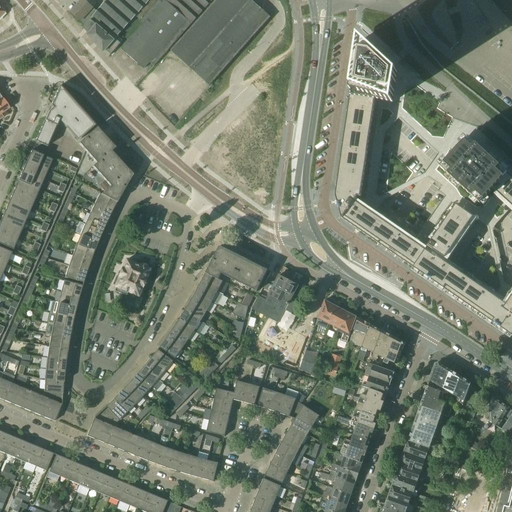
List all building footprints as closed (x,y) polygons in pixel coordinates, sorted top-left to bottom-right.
[(81,0),(71,12),(81,21),(85,25),(86,25),(83,28),(88,32),(90,29),(91,30),(87,35),(103,52),(104,53),(104,52),(109,56),(122,41),(117,37),(135,16),(141,21),(159,0),(106,0),(97,11),(84,0),(81,0)] [(143,24),(121,49),(122,49),(144,68),(143,68),(144,69),(150,62),(154,66),(192,23),(212,0),(159,0),(141,21),(140,22),(143,24)] [(209,85),(270,17),(250,0),(216,0),(171,51),(209,85)] [(359,42),(351,96),(375,100),(393,102),(397,72),(359,37),(359,42)] [(48,111),(35,142),(47,147),(60,117),(80,139),(94,126),(59,86),(50,106),(52,108),(48,111)] [(337,191),(336,196),(337,200),(340,212),(342,218),(425,275),(433,281),(511,335),(511,295),(508,301),(506,304),(444,261),(449,253),(474,217),(456,205),(432,241),(426,250),(390,225),(386,230),(351,206),(358,197),(360,197),(361,197),(375,101),(375,100),(351,96),(338,183),(337,191)] [(0,118),(7,114),(5,111),(9,108),(3,99),(0,101),(0,118)] [(78,143),(96,163),(110,151),(114,148),(96,127),(78,143)] [(511,177),(469,138),(441,168),(480,204),(493,190),(511,206),(511,177)] [(280,186),(220,147),(211,160),(272,199),(280,186)] [(31,150),(26,161),(47,170),(52,160),(31,150)] [(96,163),(92,166),(109,186),(100,195),(116,203),(132,175),(110,151),(96,163)] [(43,180),(47,170),(26,161),(22,171),(43,180)] [(18,181),(39,190),(43,180),(22,171),(18,181)] [(13,191),(34,200),(39,190),(18,181),(13,191)] [(9,200),(30,210),(34,200),(13,191),(9,200)] [(99,194),(94,204),(111,212),(114,206),(116,203),(100,195),(99,194)] [(26,220),(30,210),(9,200),(5,210),(26,220)] [(106,222),(111,212),(94,204),(89,214),(106,222)] [(5,210),(0,220),(21,229),(26,220),(5,210)] [(106,222),(89,214),(84,224),(102,231),(105,226),(106,222)] [(0,231),(17,239),(21,229),(0,220),(0,221),(0,231)] [(98,241),(102,231),(84,224),(79,222),(75,233),(80,235),(98,241)] [(0,231),(0,244),(13,250),(17,239),(0,231)] [(98,241),(80,235),(76,245),(94,251),(96,245),(98,241)] [(90,262),(94,251),(76,245),(72,256),(90,262)] [(220,246),(208,269),(233,280),(244,258),(220,246)] [(0,247),(0,259),(7,263),(11,252),(0,247)] [(88,266),(90,262),(72,256),(68,266),(86,272),(88,266)] [(268,270),(244,258),(233,280),(257,292),(268,270)] [(116,287),(114,291),(119,293),(118,297),(123,299),(124,300),(125,301),(124,303),(131,306),(132,304),(133,304),(134,304),(134,303),(137,304),(139,298),(137,297),(137,296),(141,287),(145,279),(149,270),(147,269),(146,266),(142,264),(139,266),(137,265),(126,260),(122,269),(121,269),(118,277),(114,287),(116,287)] [(82,283),(86,272),(68,266),(65,277),(82,283)] [(203,280),(201,283),(218,292),(224,280),(207,272),(203,280)] [(286,311),(291,314),(303,290),(298,287),(279,276),(275,283),(268,279),(263,288),(270,292),(268,297),(260,294),(252,309),(279,323),(286,311)] [(64,281),(60,292),(78,297),(82,286),(64,281)] [(218,292),(201,283),(196,292),(212,302),(218,305),(223,295),(218,292)] [(77,301),(78,297),(60,292),(57,303),(76,307),(77,301)] [(192,299),(191,302),(207,312),(212,302),(196,292),(192,299)] [(242,304),(249,307),(254,297),(247,294),(242,304)] [(317,322),(316,325),(327,329),(328,326),(329,324),(336,305),(337,303),(331,300),(329,303),(325,301),(319,318),(317,322)] [(52,301),(49,312),(73,318),(76,307),(57,303),(52,301)] [(201,321),(207,312),(191,302),(185,311),(201,321)] [(335,329),(339,330),(346,312),(341,309),(341,308),(336,305),(329,324),(336,326),(335,329)] [(185,311),(179,320),(195,331),(200,334),(206,324),(201,321),(185,311)] [(357,317),(352,315),(352,313),(348,311),(347,312),(346,312),(339,330),(339,332),(344,334),(342,340),(348,342),(357,317)] [(49,312),(46,323),(71,329),(73,318),(49,312)] [(255,324),(258,314),(252,313),(249,322),(255,324)] [(363,348),(364,345),(370,325),(358,319),(351,340),(356,342),(355,345),(363,348)] [(189,340),(195,331),(179,320),(173,329),(189,340)] [(46,323),(44,334),(50,336),(69,339),(71,329),(46,323)] [(367,350),(374,352),(382,331),(370,325),(364,345),(358,360),(363,361),(367,350)] [(169,335),(167,338),(182,349),(189,340),(173,329),(169,335)] [(386,358),(393,337),(382,331),(374,352),(371,360),(376,362),(378,355),(386,358)] [(69,339),(50,336),(48,347),(67,350),(68,343),(69,339)] [(403,342),(393,337),(386,358),(383,363),(388,365),(390,361),(397,364),(404,345),(403,342)] [(175,359),(182,349),(167,338),(160,347),(175,359)] [(1,350),(7,353),(10,346),(4,343),(1,350)] [(233,346),(227,351),(230,355),(236,349),(233,346)] [(67,350),(48,347),(47,358),(65,361),(67,350)] [(166,371),(173,361),(158,350),(154,356),(151,359),(166,371)] [(230,355),(227,351),(222,357),(225,360),(230,355)] [(318,355),(307,351),(299,370),(311,374),(318,355)] [(334,355),(329,369),(337,372),(342,358),(334,355)] [(47,358),(46,369),(64,372),(65,364),(65,361),(47,358)] [(166,371),(151,359),(145,367),(159,379),(166,371)] [(370,377),(390,384),(394,373),(386,369),(363,362),(362,366),(367,368),(365,375),(370,377)] [(213,372),(218,367),(215,363),(210,369),(213,372)] [(440,387),(438,390),(441,392),(443,388),(451,371),(439,364),(435,365),(430,381),(440,387)] [(208,377),(213,372),(210,369),(206,366),(198,376),(204,381),(208,377)] [(159,379),(145,367),(140,372),(137,375),(152,388),(156,392),(163,383),(159,379)] [(64,372),(46,369),(44,380),(63,382),(64,372)] [(310,376),(320,380),(322,374),(312,371),(310,376)] [(443,388),(441,392),(444,393),(446,390),(453,394),(461,377),(451,371),(443,388)] [(17,376),(15,380),(23,383),(25,384),(26,380),(28,377),(25,376),(22,375),(18,374),(17,376)] [(216,387),(228,390),(231,377),(219,374),(216,387)] [(152,388),(137,375),(130,383),(144,396),(152,388)] [(369,389),(386,395),(390,384),(370,377),(368,384),(364,382),(362,387),(369,389)] [(471,383),(461,377),(453,394),(461,399),(457,408),(461,409),(471,383)] [(1,379),(0,380),(0,399),(4,401),(10,386),(11,384),(13,379),(11,378),(9,383),(1,379)] [(44,380),(43,392),(48,392),(62,394),(63,386),(63,382),(44,380)] [(234,393),(233,400),(243,402),(249,384),(237,381),(234,393)] [(126,388),(123,391),(136,404),(144,396),(130,383),(126,388)] [(195,384),(190,389),(193,392),(198,387),(195,384)] [(255,405),(260,387),(249,384),(243,402),(255,405)] [(184,385),(179,391),(184,395),(181,398),(184,401),(187,398),(193,392),(190,389),(189,390),(184,385)] [(4,401),(14,405),(20,391),(10,386),(4,401)] [(437,391),(427,387),(424,396),(444,403),(445,399),(442,399),(444,393),(441,392),(438,390),(437,391)] [(274,392),(263,388),(258,406),(268,409),(274,392)] [(233,400),(234,393),(217,389),(214,401),(232,405),(233,400)] [(382,407),(386,395),(369,389),(367,397),(361,395),(360,398),(382,407)] [(14,405),(24,409),(30,395),(20,391),(14,405)] [(136,404),(123,391),(115,398),(128,412),(136,404)] [(48,392),(47,399),(59,403),(61,404),(61,403),(62,394),(48,392)] [(274,392),(268,409),(279,413),(285,395),(274,392)] [(175,393),(167,401),(173,406),(176,409),(184,401),(175,393)] [(24,409),(34,413),(40,399),(30,395),(24,409)] [(285,395),(279,413),(289,417),(290,415),(296,400),(296,399),(285,395)] [(378,418),(382,407),(360,398),(355,396),(353,401),(358,403),(356,410),(361,412),(378,418)] [(424,396),(420,407),(442,415),(448,417),(452,406),(449,405),(444,403),(424,396)] [(493,397),(489,409),(490,421),(492,423),(496,426),(496,425),(500,428),(501,426),(499,425),(503,420),(502,420),(503,418),(510,408),(501,403),(493,397)] [(128,412),(115,398),(108,406),(120,420),(128,412)] [(34,413),(44,417),(50,403),(40,399),(34,413)] [(296,400),(290,415),(296,418),(297,416),(313,425),(319,416),(296,400)] [(211,412),(230,416),(232,405),(214,401),(211,412)] [(60,407),(50,403),(44,417),(54,422),(60,407)] [(147,414),(152,409),(149,405),(143,411),(147,414)] [(114,426),(117,423),(120,420),(108,406),(96,417),(95,419),(114,426)] [(176,409),(173,406),(167,412),(171,415),(176,409)] [(439,423),(442,415),(420,407),(416,419),(438,426),(439,423)] [(508,421),(502,430),(511,436),(511,409),(511,410),(510,408),(503,418),(508,421)] [(147,414),(143,411),(138,416),(141,419),(147,414)] [(209,422),(227,426),(230,416),(211,412),(209,422)] [(352,421),(374,429),(378,418),(361,412),(359,418),(354,417),(352,421)] [(297,416),(296,418),(291,425),(308,435),(313,425),(297,416)] [(353,435),(370,441),(374,429),(352,421),(339,417),(337,421),(350,425),(356,427),(353,435)] [(438,426),(416,419),(412,430),(433,438),(436,429),(438,426)] [(88,436),(98,440),(104,425),(94,421),(88,436)] [(227,426),(209,422),(207,432),(225,436),(227,426)] [(104,425),(98,440),(108,444),(114,429),(104,425)] [(308,435),(291,425),(288,431),(286,435),(302,444),(308,435)] [(108,444),(118,448),(124,434),(114,429),(108,444)] [(433,438),(412,430),(408,441),(430,449),(431,445),(433,438)] [(2,433),(0,438),(0,452),(5,454),(12,437),(2,433)] [(124,434),(118,448),(128,452),(134,438),(124,434)] [(134,438),(128,452),(139,457),(146,440),(135,435),(134,438)] [(280,445),(297,454),(302,444),(286,435),(282,441),(280,445)] [(344,444),(366,452),(370,441),(353,435),(351,441),(345,439),(344,444)] [(12,437),(5,454),(15,459),(22,441),(12,437)] [(146,440),(139,457),(149,461),(156,444),(146,440)] [(22,441),(15,459),(25,463),(32,445),(22,441)] [(430,449),(408,441),(404,452),(426,460),(429,452),(430,449)] [(475,442),(472,447),(481,453),(484,448),(475,442)] [(156,444),(149,461),(160,465),(166,448),(156,444)] [(346,457),(362,463),(366,452),(344,444),(342,448),(348,450),(346,457)] [(25,463),(22,469),(32,473),(35,467),(42,449),(32,445),(25,463)] [(277,451),(275,455),(292,463),(297,466),(302,457),(297,454),(280,445),(277,451)] [(166,448),(160,465),(170,469),(176,451),(166,448)] [(42,449),(35,467),(46,471),(53,454),(42,449)] [(322,449),(318,459),(323,461),(327,451),(322,449)] [(176,451),(170,469),(181,472),(186,454),(176,451)] [(426,460),(404,452),(400,463),(422,470),(423,468),(426,460)] [(186,454),(181,472),(192,476),(197,458),(186,454)] [(360,468),(362,463),(346,457),(338,454),(336,459),(343,462),(341,468),(358,474),(359,473),(361,472),(362,470),(360,468)] [(56,455),(48,472),(59,477),(66,459),(56,455)] [(270,465),(287,473),(292,463),(275,455),(272,461),(270,465)] [(197,458),(192,476),(203,479),(207,460),(197,458)] [(66,459),(59,477),(69,481),(76,463),(66,459)] [(207,460),(203,479),(214,481),(218,463),(207,460)] [(76,463),(69,481),(79,485),(86,468),(76,463)] [(422,470),(400,463),(396,474),(418,482),(421,474),(422,470)] [(287,473),(270,465),(265,476),(282,483),(287,473)] [(334,465),(332,471),(330,476),(354,485),(356,479),(358,478),(359,476),(358,475),(358,474),(341,468),(334,465)] [(511,511),(511,467),(508,467),(496,511),(511,511)] [(79,485),(89,489),(96,472),(86,468),(79,485)] [(106,476),(96,472),(89,489),(99,493),(106,476)] [(334,489),(351,495),(351,493),(353,493),(354,491),(353,490),(354,485),(330,476),(322,473),(320,478),(336,483),(334,489)] [(396,474),(392,486),(417,494),(418,491),(415,490),(418,482),(396,474)] [(99,493),(109,497),(116,480),(106,476),(99,493)] [(281,486),(264,479),(259,490),(277,497),(281,486)] [(126,484),(116,480),(109,497),(119,502),(126,484)] [(119,502),(116,509),(122,511),(126,511),(129,506),(136,489),(126,484),(119,502)] [(417,494),(392,486),(388,497),(409,504),(412,497),(416,498),(417,494)] [(327,498),(347,505),(349,500),(351,500),(352,497),(351,496),(351,495),(334,489),(328,487),(325,492),(324,492),(322,497),(327,498)] [(146,493),(136,489),(129,506),(139,510),(146,493)] [(277,497),(259,490),(255,500),(273,507),(277,497)] [(146,493),(139,510),(143,511),(149,511),(156,497),(146,493)] [(162,511),(167,501),(156,497),(149,511),(162,511)] [(292,503),(295,504),(299,506),(301,499),(294,497),(292,503)] [(406,511),(409,504),(388,497),(384,508),(394,511),(409,511),(408,511),(406,511)] [(318,507),(326,510),(332,511),(346,511),(345,511),(347,505),(327,498),(325,503),(320,501),(318,507)] [(12,499),(11,503),(14,505),(11,510),(16,511),(17,511),(20,507),(21,503),(15,501),(12,499)] [(255,500),(251,511),(255,511),(270,511),(273,507),(255,500)]
